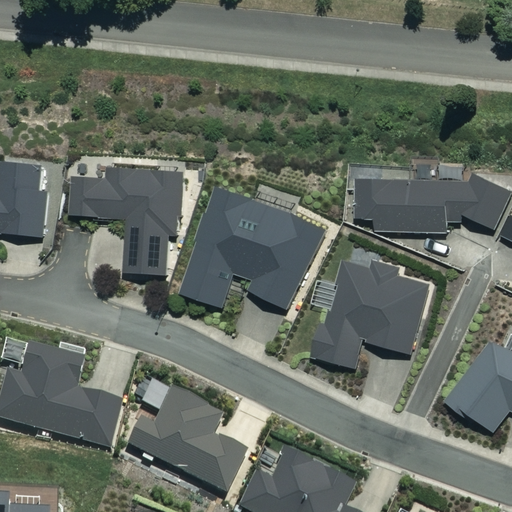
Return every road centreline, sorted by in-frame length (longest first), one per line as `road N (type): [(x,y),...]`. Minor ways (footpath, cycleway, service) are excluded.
road 1 (residential): [(0,292),(168,339),(387,443),(511,487)]
road 2 (residential): [(511,60),(0,6)]
